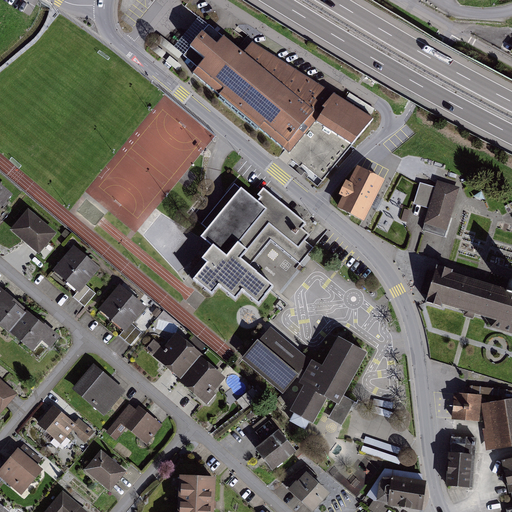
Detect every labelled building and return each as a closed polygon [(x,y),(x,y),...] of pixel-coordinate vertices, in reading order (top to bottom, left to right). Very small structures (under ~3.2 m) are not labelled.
[(195,68),(191,76),(254,127),(290,156),(317,124),(357,150),(373,121),(249,44),(243,52),(209,27),(183,59),(195,68)] [(383,181),(357,168),(350,181),(346,179),(339,193),(344,195),(338,207),(364,220),(383,181)] [(446,238),(460,191),(436,184),(434,190),(420,186),(414,206),(428,210),(422,231),(446,238)] [(0,188),(0,212),(12,199),(0,188)] [(256,202),(239,189),(199,239),(211,249),(186,278),(211,298),(219,289),(235,302),(242,293),(259,307),(274,288),(240,261),(269,225),(303,252),(309,244),(305,241),(309,235),(301,229),(306,223),(291,212),(289,215),(263,194),(256,202)] [(27,210),(9,232),(40,258),(59,237),(27,210)] [(75,248),(53,274),(76,294),(72,299),(83,308),(94,296),(87,291),(103,272),(75,248)] [(511,292),(438,271),(428,305),(487,323),(485,329),(511,337),(511,292)] [(120,287),(98,312),(121,332),(117,337),(128,347),(138,334),(132,329),(148,310),(120,287)] [(0,326),(11,336),(29,314),(0,290),(0,326)] [(29,314),(11,336),(34,355),(43,344),(50,350),(59,340),(29,314)] [(296,374),(302,379),(301,381),(306,383),(292,410),(296,411),(292,418),(305,425),(309,418),(313,420),(326,394),(338,400),(365,348),(340,335),(324,364),(313,358),(306,372),(300,367),(307,358),(298,350),(297,351),(291,347),(286,353),(263,333),(257,340),(255,339),(242,355),(283,390),(296,374)] [(174,334),(153,359),(181,384),(203,359),(174,334)] [(203,359),(181,384),(205,404),(226,379),(203,359)] [(96,369),(77,392),(104,415),(123,392),(96,369)] [(0,383),(0,416),(0,417),(17,398),(0,383)] [(251,388),(237,400),(244,408),(258,396),(251,388)] [(480,392),(452,392),(452,419),(480,419),(480,392)] [(511,396),(482,401),(488,446),(511,442),(511,396)] [(397,403),(375,397),(373,404),(396,409),(397,403)] [(329,416),(343,422),(352,401),(345,398),(342,404),(336,401),(329,416)] [(127,430),(147,447),(162,429),(131,403),(105,434),(115,443),(127,430)] [(374,406),(372,412),(397,420),(399,414),(374,406)] [(54,408),(39,426),(61,445),(76,427),(54,408)] [(279,427),(256,444),(274,467),(297,449),(279,427)] [(363,441),(403,455),(405,449),(365,436),(363,441)] [(474,440),(449,439),(449,457),(447,486),(472,487),(474,440)] [(361,451),(399,464),(401,458),(363,445),(361,451)] [(17,446),(0,466),(0,474),(21,492),(42,467),(17,446)] [(101,454),(84,474),(108,494),(125,475),(101,454)] [(304,469),(288,487),(311,508),(328,490),(304,469)] [(215,511),(218,474),(178,472),(175,511),(215,511)] [(421,510),(423,480),(381,473),(377,500),(421,510)] [(87,511),(62,490),(43,511),(87,511)] [(0,511),(10,511),(11,511),(0,502),(0,511)]
